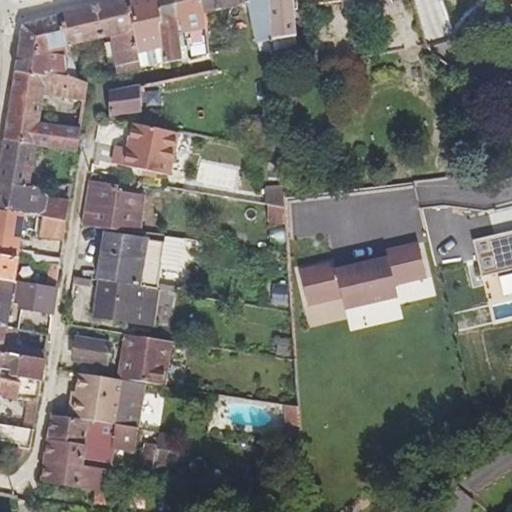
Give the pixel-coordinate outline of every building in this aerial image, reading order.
[(128,0),(61,16),(69,47),(111,36),(120,73),(144,69),(131,0),(128,0)] [(156,0),(131,0),(144,69),(164,65),(156,0)] [(183,61),(174,0),(156,0),(164,65),(183,61)] [(211,56),(203,15),(199,0),(174,0),(183,61),(211,56)] [(256,44),(273,41),(270,0),(199,0),(203,15),(248,4),(256,44)] [(273,42),(296,37),(291,0),(270,0),(273,41),(273,42)] [(23,26),(19,49),(42,53),(69,47),(61,16),(61,15),(25,24),(23,26)] [(66,78),(64,57),(42,53),(19,49),(16,71),(66,78)] [(66,78),(16,71),(5,138),(35,144),(78,152),(82,131),(39,124),(44,94),(86,101),(89,85),(77,79),(66,78)] [(141,86),(110,93),(110,117),(142,114),(141,86)] [(278,115),(252,117),(254,150),(281,155),(278,115)] [(128,150),(117,148),(113,164),(170,176),(178,134),(133,124),(128,150)] [(35,144),(5,138),(0,171),(0,180),(30,188),(35,144)] [(30,188),(0,180),(0,208),(25,213),(42,217),(67,222),(70,202),(49,198),(41,189),(30,188)] [(90,181),(83,226),(125,232),(131,194),(117,191),(118,186),(90,181)] [(282,189),(265,190),(266,204),(283,207),(282,189)] [(146,196),(131,194),(125,232),(140,235),(146,196)] [(25,213),(0,208),(0,253),(19,258),(20,251),(25,213)] [(493,233),(511,231),(511,209),(491,211),(493,233)] [(67,222),(42,217),(38,238),(64,242),(67,222)] [(511,233),(469,243),(476,275),(511,267),(511,233)] [(163,242),(105,234),(102,252),(182,266),(186,242),(164,238),(163,242)] [(333,261),(296,270),(305,308),(339,301),(341,311),(395,298),(392,282),(422,275),(414,243),(382,250),(385,262),(336,273),(333,261)] [(20,251),(19,258),(60,266),(61,260),(34,255),(34,254),(20,251)] [(182,266),(102,252),(98,282),(101,282),(159,290),(161,267),(181,269),(182,266)] [(19,258),(0,253),(0,278),(15,281),(19,258)] [(15,281),(0,278),(0,327),(8,329),(15,281)] [(159,290),(101,282),(96,318),(153,326),(159,290)] [(56,289),(25,283),(21,309),(52,314),(56,289)] [(288,285),(266,286),(268,305),(290,303),(288,285)] [(8,329),(0,327),(0,354),(45,360),(46,352),(17,348),(19,330),(8,329)] [(171,341),(129,334),(125,360),(122,360),(119,379),(165,386),(171,341)] [(111,345),(76,340),(73,359),(108,364),(111,345)] [(45,360),(0,354),(0,369),(11,371),(11,378),(41,383),(45,360)] [(73,418),(137,428),(144,385),(80,374),(73,418)] [(0,380),(0,397),(18,400),(20,383),(0,380)] [(38,402),(27,401),(23,429),(33,430),(38,402)] [(73,418),(53,414),(49,437),(87,443),(84,459),(112,464),(114,449),(133,452),(137,428),(73,418)] [(0,439),(18,442),(18,451),(23,457),(30,452),(33,430),(23,429),(0,427),(0,439)] [(87,443),(49,437),(45,461),(83,466),(84,459),(87,443)] [(144,443),(140,468),(152,470),(157,445),(144,443)] [(83,466),(45,461),(42,480),(107,492),(110,471),(83,466)]
